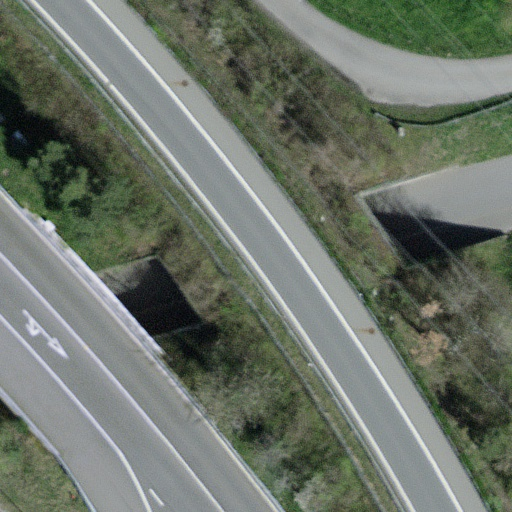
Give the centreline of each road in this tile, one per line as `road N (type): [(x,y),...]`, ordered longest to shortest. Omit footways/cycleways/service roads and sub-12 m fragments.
road 1 (motorway): [(440,511),(300,288),(161,106),(66,0)]
road 2 (unclassified): [(0,344),(511,195)]
road 3 (primary): [(0,268),(214,511)]
